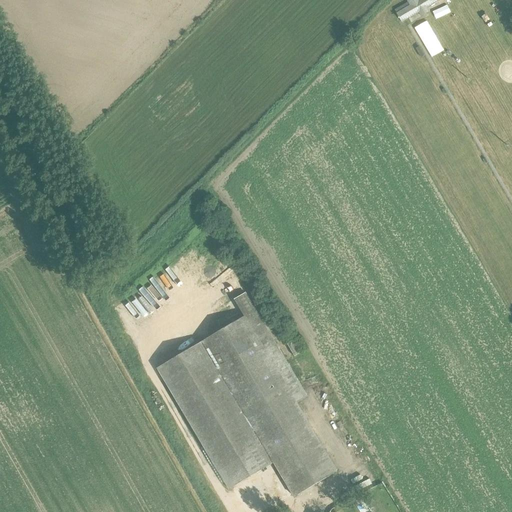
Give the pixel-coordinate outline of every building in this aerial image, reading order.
[(397,13),(402,22),(419,13),(421,16),(428,12),(426,8),(440,0),(419,0),(406,0),(410,5),(397,13)] [(416,49),(421,58),(425,56),(420,46),(416,49)] [(209,264),(215,278),(232,270),(227,257),(209,264)] [(294,496),(337,471),(297,401),(309,395),(248,291),(237,298),(247,315),(157,366),(218,471),(229,490),(275,463),(294,496)] [(287,344),(294,357),(301,353),(293,340),(287,344)] [(302,358),(296,361),(303,371),(308,368),(302,358)] [(315,410),(311,412),(314,421),(319,419),(315,410)] [(344,432),(348,430),(343,421),(339,423),(344,432)] [(338,479),(317,486),(320,492),(340,484),(338,479)] [(353,490),(356,496),(368,490),(365,484),(353,490)]
